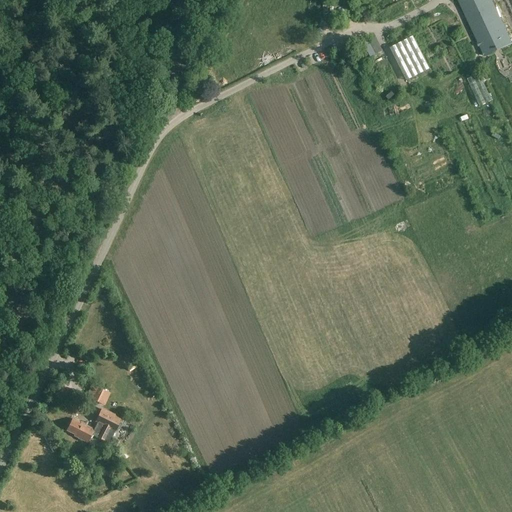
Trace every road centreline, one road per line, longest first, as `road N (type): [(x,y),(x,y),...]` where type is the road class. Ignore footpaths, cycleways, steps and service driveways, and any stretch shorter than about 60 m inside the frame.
road 1 (unclassified): [(169,127),(155,140),(0,465)]
road 2 (track): [(165,0),(174,53),(169,127)]
